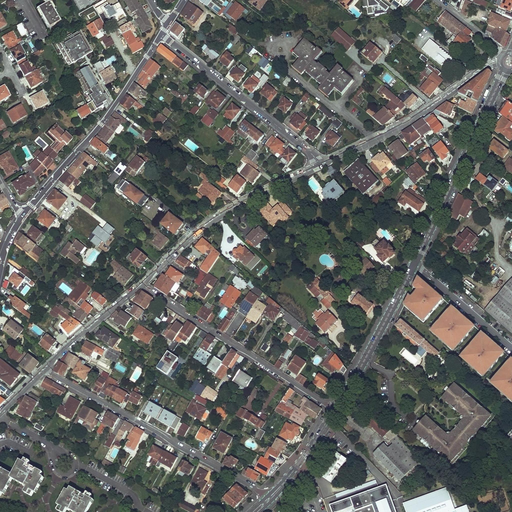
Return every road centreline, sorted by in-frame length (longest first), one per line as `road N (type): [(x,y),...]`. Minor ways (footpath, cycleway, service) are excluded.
road 1 (residential): [(269,498),(43,369)]
road 2 (residential): [(140,284),(335,409)]
road 3 (residential): [(320,165),(222,214),(140,284)]
road 4 (residential): [(320,165),(160,34)]
road 5 (primary): [(414,264),(500,78)]
road 6 (residential): [(160,34),(44,189)]
road 7 (residential): [(485,66),(412,117),(320,165)]
road 8 (primary): [(335,409),(414,264)]
road 9 (residential): [(140,284),(43,369)]
road 10 (residential): [(511,348),(414,264)]
